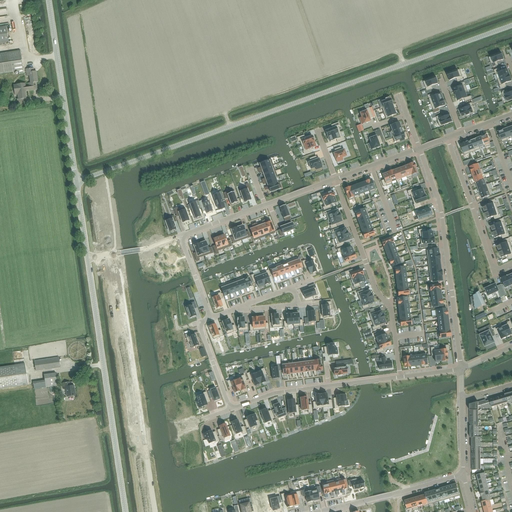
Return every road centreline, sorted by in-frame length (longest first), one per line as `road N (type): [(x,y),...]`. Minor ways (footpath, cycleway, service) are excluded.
road 1 (unclassified): [(76,181),(511,25)]
road 2 (unclassified): [(124,511),(76,181)]
road 3 (residential): [(180,235),(155,244),(120,279),(155,511)]
road 4 (residential): [(419,148),(441,215),(460,369)]
road 5 (residential): [(335,179),(375,290),(390,306),(399,377)]
road 6 (unclassified): [(76,181),(48,0)]
road 7 (residential): [(399,377),(282,391),(230,409)]
road 8 (residential): [(446,138),(493,268),(511,262)]
